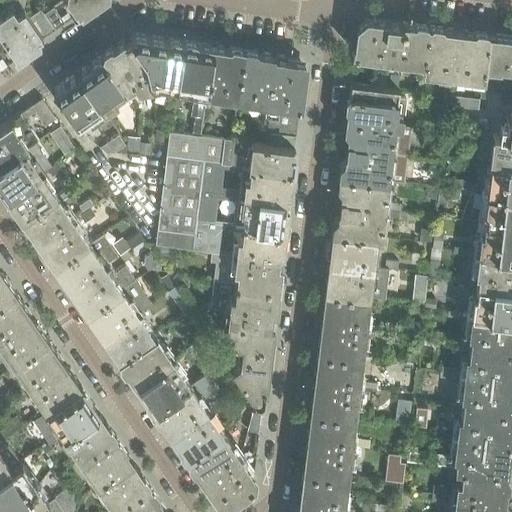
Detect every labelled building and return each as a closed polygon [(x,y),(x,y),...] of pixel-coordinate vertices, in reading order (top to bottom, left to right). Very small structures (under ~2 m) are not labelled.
[(93,0),(62,0),(73,14),(93,0)] [(42,35),(29,16),(23,8),(16,13),(11,5),(0,12),(0,30),(16,54),(42,35)] [(54,28),(43,14),(40,9),(29,16),(42,35),(54,28)] [(422,64),(427,25),(369,17),(357,27),(353,54),(422,64)] [(482,64),(486,32),(454,28),(427,25),(422,64),(427,70),(476,76),(481,72),(482,64)] [(173,85),(180,39),(135,32),(132,33),(129,34),(100,55),(126,91),(135,85),(143,94),(153,92),(151,82),(152,82),(173,85)] [(511,35),(486,32),(482,64),(497,66),(497,64),(511,65),(511,35)] [(236,94),(243,48),(180,39),(173,85),(188,87),(186,98),(192,99),(190,113),(194,113),(191,133),(200,133),(203,114),(211,115),(212,100),(205,99),(206,90),(236,94)] [(295,133),(303,65),(299,59),(286,57),(285,55),(243,48),(236,94),(280,101),(277,118),(263,116),(261,127),(259,140),(268,142),(269,130),(295,133)] [(126,91),(100,55),(52,88),(78,126),(126,91)] [(397,87),(399,73),(387,71),(384,86),(397,87)] [(450,93),(450,90),(451,80),(442,79),(441,92),(450,93)] [(395,108),(397,87),(384,86),(350,81),(346,115),(393,121),(397,122),(399,108),(395,108)] [(486,96),(488,82),(481,82),(479,95),(486,96)] [(458,106),(459,91),(450,90),(450,93),(448,104),(458,106)] [(511,134),(511,91),(509,107),(500,106),(496,133),(511,134)] [(38,139),(25,120),(36,112),(45,124),(56,116),(40,96),(0,124),(0,165),(27,147),(38,139)] [(386,176),(393,121),(346,115),(344,126),(348,131),(344,159),(340,163),(339,170),(386,176)] [(446,127),(448,118),(433,116),(432,125),(446,127)] [(276,287),(291,168),(294,145),(292,144),(268,142),(259,140),(247,139),(230,137),(200,133),(191,133),(186,131),(168,129),(167,142),(153,141),(152,156),(107,150),(106,160),(163,168),(154,242),(158,242),(175,245),(235,253),(233,269),(237,269),(234,282),(276,287)] [(163,140),(164,129),(154,129),(153,139),(163,140)] [(292,144),(294,134),(295,134),(295,133),(269,130),(268,142),(292,144)] [(511,161),(511,134),(496,133),(478,131),(475,157),(491,159),(511,161)] [(127,142),(120,133),(101,146),(103,147),(126,149),(127,142)] [(135,150),(135,136),(127,135),(127,142),(126,149),(135,150)] [(150,152),(151,141),(139,140),(140,137),(135,136),(135,150),(150,152)] [(59,194),(42,170),(27,147),(0,165),(0,185),(23,219),(59,194)] [(511,224),(511,161),(491,159),(490,163),(478,164),(476,179),(475,181),(464,180),(464,178),(453,177),(451,186),(460,187),(483,190),(481,210),(485,211),(484,221),(511,224)] [(437,185),(439,169),(430,168),(428,181),(427,184),(437,185)] [(381,217),(386,176),(339,170),(332,229),(376,235),(379,235),(381,217)] [(435,198),(437,185),(427,184),(426,191),(426,197),(435,198)] [(460,187),(451,186),(437,185),(435,198),(447,199),(447,194),(459,196),(460,187)] [(91,240),(75,217),(59,194),(23,219),(55,265),(91,240)] [(87,206),(82,199),(75,204),(80,211),(87,206)] [(399,209),(400,202),(389,200),(388,207),(399,209)] [(82,222),(95,214),(89,206),(77,215),(82,222)] [(398,216),(399,209),(388,207),(387,215),(398,216)] [(511,287),(511,224),(484,221),(482,232),(479,231),(477,246),(453,244),(453,251),(466,253),(467,251),(476,252),(474,272),(478,273),(476,283),(511,287)] [(430,241),(431,227),(421,226),(420,240),(421,240),(430,241)] [(373,264),(376,235),(332,229),(324,288),(369,294),(371,274),(377,275),(377,273),(391,274),(391,267),(395,268),(397,268),(398,259),(385,258),(384,266),(373,264)] [(440,248),(442,230),(434,229),(432,247),(440,248)] [(130,248),(135,244),(143,239),(138,231),(125,240),(130,248)] [(117,277),(107,264),(91,240),(55,265),(87,312),(123,287),(122,286),(130,280),(124,272),(117,277)] [(174,256),(175,245),(158,242),(156,254),(174,256)] [(437,277),(439,259),(429,258),(427,276),(437,277)] [(0,301),(15,292),(0,270),(0,301)] [(167,273),(160,277),(167,288),(174,283),(167,273)] [(269,346),(276,287),(234,282),(232,294),(229,294),(228,304),(194,290),(184,296),(192,307),(201,300),(205,302),(227,312),(225,325),(229,326),(227,337),(224,336),(223,345),(232,346),(233,342),(243,343),(269,346)] [(511,349),(511,287),(476,283),(474,294),(474,295),(471,294),(467,333),(466,333),(471,333),(469,344),(511,349)] [(157,335),(140,311),(123,287),(87,312),(121,360),(157,335)] [(366,319),(369,294),(324,288),(317,349),(361,354),(364,335),(371,336),(370,343),(384,345),(385,338),(393,339),(394,327),(393,327),(394,315),(372,313),(371,319),(366,319)] [(48,339),(31,316),(15,292),(0,301),(0,347),(12,364),(48,339)] [(192,307),(184,296),(175,302),(183,314),(192,308),(192,307)] [(197,342),(210,333),(204,324),(191,333),(197,342)] [(197,372),(187,358),(201,348),(197,342),(173,359),(157,335),(121,360),(154,408),(190,383),(187,379),(197,372)] [(80,386),(63,362),(48,339),(12,364),(44,412),(80,386)] [(262,399),(269,346),(243,343),(240,362),(234,367),(255,398),(262,399)] [(511,411),(511,409),(511,349),(469,344),(467,355),(464,355),(459,393),(463,394),(461,404),(511,411)] [(358,384),(361,354),(317,349),(310,408),(354,414),(357,394),(365,394),(366,391),(375,392),(376,385),(393,388),(395,378),(377,376),(376,382),(365,380),(364,385),(358,384)] [(224,432),(190,383),(154,408),(188,458),(224,432)] [(114,435),(97,410),(80,386),(44,412),(78,460),(114,435)] [(0,397),(4,403),(8,400),(16,395),(11,388),(0,395),(0,397)] [(8,400),(4,403),(0,406),(0,430),(5,437),(24,423),(8,400)] [(504,473),(511,411),(461,404),(460,417),(456,416),(451,455),(455,455),(454,466),(460,468),(504,473)] [(347,473),(354,414),(310,408),(302,468),(347,473)] [(258,431),(259,420),(261,412),(252,410),(247,429),(258,431)] [(445,435),(445,428),(434,427),(434,434),(445,435)] [(249,468),(241,457),(224,432),(188,458),(219,502),(225,503),(252,485),(254,464),(249,468)] [(148,485),(131,459),(114,435),(78,460),(112,509),(148,485)] [(49,442),(42,447),(48,456),(55,451),(49,442)] [(32,452),(26,443),(14,450),(21,459),(24,457),(32,452)] [(407,447),(405,460),(421,462),(423,449),(407,447)] [(0,473),(8,467),(0,455),(0,473)] [(46,511),(48,502),(35,485),(18,461),(8,467),(0,473),(0,505),(4,511),(46,511)] [(72,511),(75,496),(53,465),(35,485),(48,502),(46,511),(72,511)] [(343,505),(347,473),(302,468),(296,511),(396,511),(398,505),(355,499),(354,505),(361,506),(360,510),(377,511),(351,511),(352,507),(343,505)] [(501,496),(504,473),(460,468),(459,480),(455,479),(453,497),(451,511),(499,511),(500,506),(498,503),(499,498),(501,496)] [(401,480),(402,471),(394,470),(392,479),(401,480)] [(446,496),(447,486),(433,484),(432,494),(446,496)] [(167,511),(166,509),(148,485),(112,509),(114,511),(167,511)] [(445,502),(446,496),(432,494),(431,500),(445,502)]
